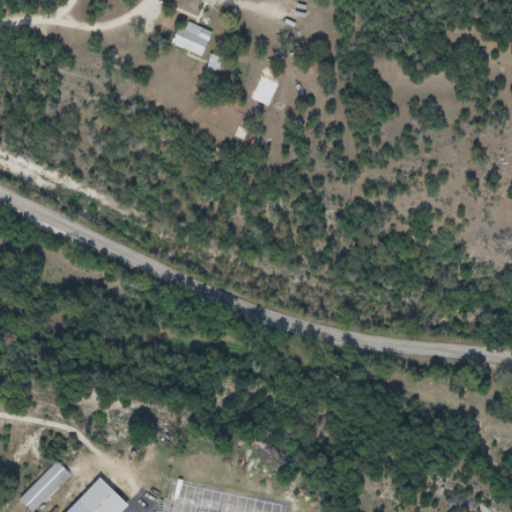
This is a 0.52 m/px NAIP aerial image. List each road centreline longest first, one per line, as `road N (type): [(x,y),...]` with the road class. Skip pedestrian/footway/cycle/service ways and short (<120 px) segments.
road 1 (tertiary): [(0,189),(295,322),(511,356)]
road 2 (track): [(0,416),(77,432),(134,492)]
